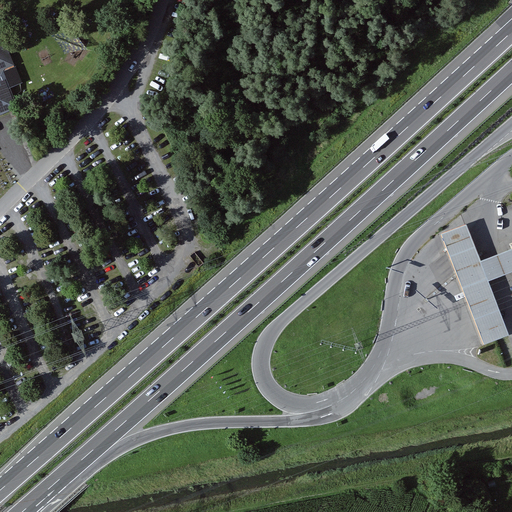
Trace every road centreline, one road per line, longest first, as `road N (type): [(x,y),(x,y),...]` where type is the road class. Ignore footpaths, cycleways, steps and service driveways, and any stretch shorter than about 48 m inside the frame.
road 1 (motorway): [(511,33),(0,493)]
road 2 (motorway): [(70,470),(511,72)]
road 3 (unclassified): [(511,128),(275,330),(263,360),(273,388),(300,406),(342,401)]
road 4 (motorway): [(70,470),(163,430),(317,416),(342,401)]
road 5 (unclassified): [(0,211),(118,88),(165,0)]
